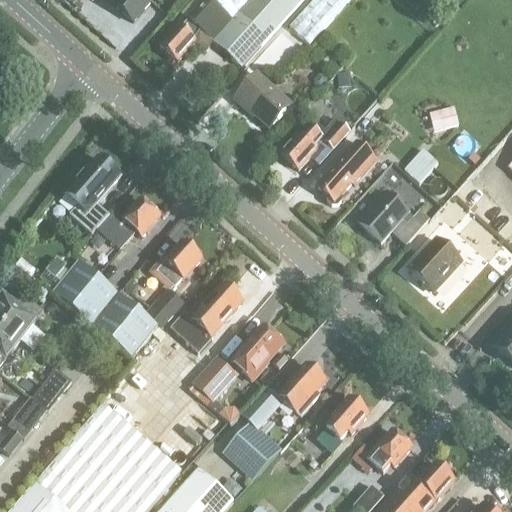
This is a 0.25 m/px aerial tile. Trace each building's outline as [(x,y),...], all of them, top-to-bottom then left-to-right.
[(148,1),(148,0),(118,0),(120,1),(119,2),(114,8),(132,24),(151,3),(148,1)] [(305,0),(205,0),(186,21),(188,23),(180,31),(177,28),(159,48),(177,65),(196,45),(206,55),(214,46),(242,71),(262,49),(305,0)] [(308,47),(351,0),(315,0),(289,30),(308,47)] [(268,130),(289,106),(256,76),(235,100),(268,130)] [(338,91),(350,90),(349,76),(337,77),(338,91)] [(430,114),(436,132),(460,125),(454,107),(430,114)] [(314,150),(321,142),(332,152),(349,134),(335,121),(328,115),(323,116),(309,131),(308,130),(301,138),(298,136),(280,156),(298,172),(316,152),(314,150)] [(316,188),(326,198),(327,204),(331,208),(337,208),(341,203),(340,197),(351,185),(354,187),(377,163),(356,144),(334,168),(316,188)] [(424,184),(438,160),(421,149),(406,174),(424,184)] [(96,207),(119,180),(97,161),(64,198),(77,209),(69,218),(91,238),(108,218),(96,207)] [(406,247),(429,221),(419,213),(407,226),(402,222),(409,214),(386,193),(357,225),(381,246),(391,234),(406,247)] [(138,203),(124,219),(115,212),(97,232),(122,254),(137,237),(140,240),(158,221),(138,203)] [(433,294),(461,264),(437,242),(409,272),(433,294)] [(182,282),(199,263),(180,246),(163,265),(166,267),(158,277),(171,289),(179,280),(182,282)] [(41,277),(53,286),(69,265),(57,257),(41,277)] [(52,296),(132,361),(157,330),(144,319),(78,264),(52,296)] [(184,317),(170,333),(202,362),(216,347),(207,339),(221,323),(223,325),(240,306),(221,289),(199,313),(197,311),(188,321),(184,317)] [(168,292),(144,319),(157,330),(161,332),(184,307),(168,292)] [(43,315),(19,296),(10,307),(2,301),(0,304),(0,330),(19,345),(43,315)] [(263,329),(227,371),(216,361),(191,389),(213,407),(241,374),(251,383),(283,347),(263,329)] [(0,369),(19,345),(0,330),(0,369)] [(511,330),(494,351),(511,367),(511,330)] [(303,368),(286,387),(276,399),(299,420),(318,399),(314,396),(323,386),(303,368)] [(9,426),(24,438),(72,382),(58,370),(9,426)] [(334,396),(328,403),(335,409),(341,402),(334,396)] [(349,438),(366,419),(347,402),(330,421),(333,424),(325,432),(339,444),(346,436),(349,438)] [(148,511),(181,474),(102,406),(11,511),(148,511)] [(280,454),(256,433),(249,427),(227,452),(258,479),(280,454)] [(0,448),(11,457),(23,441),(8,431),(0,441),(0,448)] [(390,435),(372,455),(364,448),(351,462),(368,478),(374,471),(382,477),(389,469),(393,472),(409,453),(390,435)] [(408,479),(378,511),(422,511),(431,502),(435,505),(452,486),(432,468),(416,486),(408,479)] [(222,511),(232,502),(198,472),(162,511),(222,511)] [(352,511),(371,511),(382,501),(370,490),(351,511),(352,511)]
